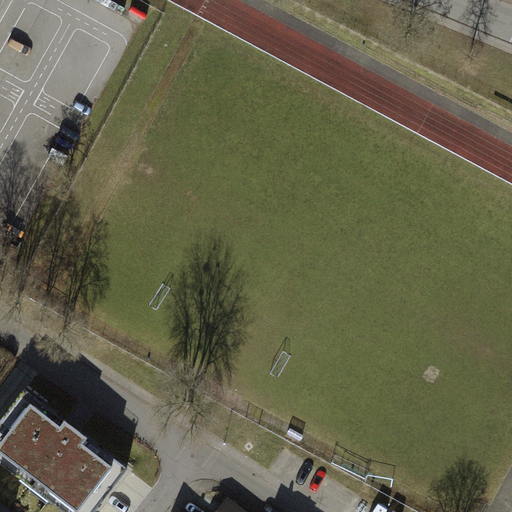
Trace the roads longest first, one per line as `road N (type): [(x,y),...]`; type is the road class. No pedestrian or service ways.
road 1 (residential): [(0,322),(191,443)]
road 2 (residential): [(191,443),(297,511)]
